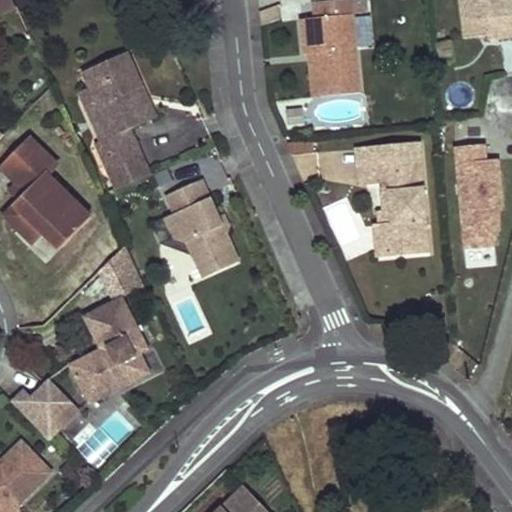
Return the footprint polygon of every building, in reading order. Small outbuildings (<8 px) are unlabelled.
[(0,0),(0,14),(17,7),(13,0),(0,0)] [(306,55),(310,54),(317,54),(321,97),(361,94),(352,0),(340,0),(315,2),(317,18),(303,20),(306,55)] [(491,37),(489,20),(470,23),(467,0),(462,0),(467,40),(491,37)] [(467,0),(470,23),(489,20),(491,37),(491,42),(511,39),(511,0),(508,1),(507,0),(467,0)] [(149,101),(128,52),(83,72),(90,88),(112,137),(102,141),(96,143),(109,172),(143,157),(131,130),(150,121),(142,104),(149,101)] [(317,54),(310,54),(314,98),(321,97),(317,54)] [(80,93),(102,141),(112,137),(90,88),(80,93)] [(157,118),(149,101),(142,104),(150,121),(157,118)] [(47,154),(29,137),(0,168),(18,185),(47,154)] [(497,142),(455,142),(456,249),(498,248),(497,142)] [(420,144),(399,146),(400,159),(421,156),(420,144)] [(399,146),(364,149),(367,184),(382,182),(385,212),(385,214),(392,213),(393,225),(389,225),(392,255),(430,251),(421,156),(400,159),(399,146)] [(364,149),(356,150),(360,185),(367,184),(364,149)] [(143,157),(109,172),(117,190),(151,175),(143,157)] [(45,173),(4,216),(18,230),(19,231),(30,219),(44,233),(60,249),(91,217),(45,173)] [(203,279),(239,263),(226,235),(224,229),(218,217),(202,180),(167,196),(175,214),(166,218),(174,237),(187,243),(203,279)] [(378,256),(392,255),(389,225),(393,225),(392,213),(385,214),(385,212),(379,213),(380,226),(375,226),(378,256)] [(229,227),(223,215),(218,217),(224,229),(226,235),(229,227)] [(30,219),(19,231),(33,245),(44,233),(30,219)] [(86,402),(138,378),(129,358),(140,353),(148,350),(123,296),(144,286),(126,246),(100,272),(113,300),(90,311),(105,344),(98,347),(67,361),(86,402)] [(105,344),(90,311),(83,314),(98,347),(105,344)] [(149,373),(140,353),(129,358),(138,378),(149,373)] [(24,391),(12,402),(42,433),(72,404),(50,380),(31,398),(24,391)] [(80,412),(72,404),(42,433),(50,441),(80,412)] [(53,473),(22,442),(0,463),(0,468),(1,469),(0,470),(0,509),(20,505),(53,473)] [(267,511),(269,511),(245,487),(219,511),(267,511)]
